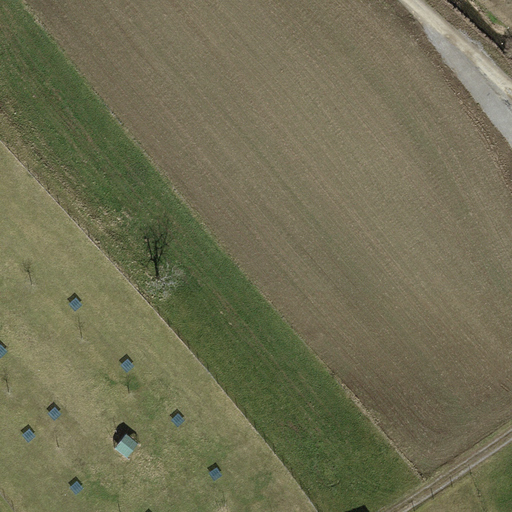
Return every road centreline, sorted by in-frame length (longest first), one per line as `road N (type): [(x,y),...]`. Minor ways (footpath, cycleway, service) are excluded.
road 1 (track): [(511,128),(406,0)]
road 2 (track): [(401,511),(511,438)]
